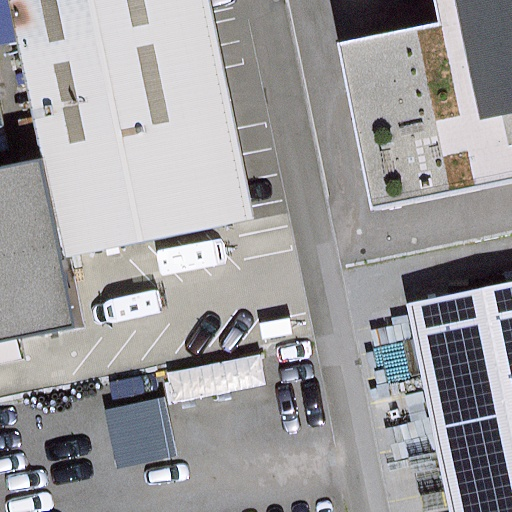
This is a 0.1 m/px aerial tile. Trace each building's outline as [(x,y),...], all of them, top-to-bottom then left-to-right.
[(20,0),(52,163),(243,124),(218,0),(20,0)] [(511,0),(450,0),(456,23),(346,46),(381,210),(511,181),(511,0)] [(264,229),(243,124),(52,163),(73,265),(264,229)] [(73,265),(52,163),(0,173),(0,347),(86,330),(73,265)] [(462,511),(511,511),(511,291),(420,310),(462,511)] [(265,356),(176,375),(183,405),(272,386),(265,356)]
